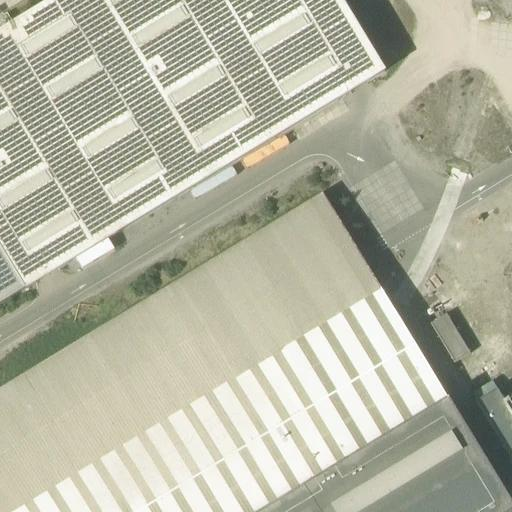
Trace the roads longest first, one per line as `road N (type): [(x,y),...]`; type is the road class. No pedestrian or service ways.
road 1 (unknown): [(432,16),(366,160)]
road 2 (unknown): [(0,181),(69,298)]
